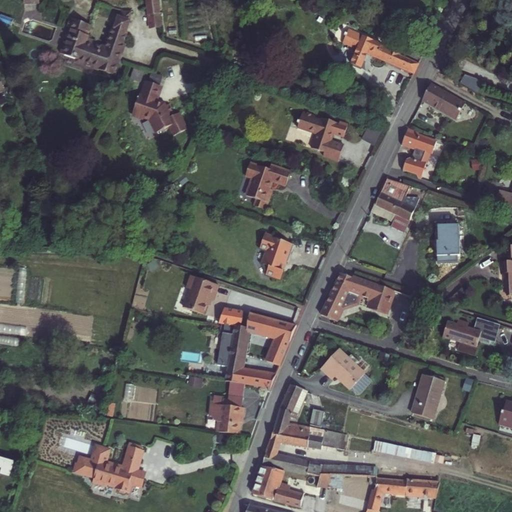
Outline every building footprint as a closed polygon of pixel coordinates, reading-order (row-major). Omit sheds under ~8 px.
[(146,0),(149,28),(161,26),(158,0),(146,0)] [(121,10),(119,16),(128,20),(131,11),(121,10)] [(1,13),(0,16),(0,22),(12,25),(15,17),(1,13)] [(118,16),(114,27),(126,31),(130,20),(128,20),(119,16),(118,16)] [(126,31),(114,27),(112,26),(105,45),(95,42),(96,40),(87,36),(91,24),(71,17),(68,26),(70,26),(61,52),(78,58),(77,61),(114,74),(124,47),(120,46),(121,42),(123,42),(127,31),(126,31)] [(355,55),(349,69),(360,73),(366,58),(413,77),(417,67),(401,60),(404,52),(393,47),(390,56),(379,52),(380,49),(347,35),(341,49),(355,55)] [(135,68),(132,77),(141,81),(145,71),(135,68)] [(165,73),(153,69),(151,79),(163,82),(165,73)] [(458,82),(474,93),(480,85),(462,76),(458,82)] [(151,79),(150,79),(145,94),(142,93),(137,111),(139,112),(141,114),(146,116),(149,114),(155,116),(162,129),(173,123),(178,132),(193,124),(184,108),(179,111),(173,100),(169,103),(167,101),(159,98),(163,83),(163,82),(151,79)] [(465,108),(456,103),(431,88),(430,88),(427,96),(423,104),(434,109),(448,117),(457,122),(465,108)] [(334,135),(337,137),(344,139),(349,126),(342,124),(341,126),(324,120),(323,122),(316,119),(317,117),(305,113),(299,129),(318,136),(313,150),(326,155),(325,158),(339,163),(345,147),(331,142),(334,135)] [(376,144),(380,133),(368,128),(364,140),(376,144)] [(409,163),(405,175),(417,179),(419,182),(422,183),(427,169),(423,167),(427,155),(434,157),(438,144),(420,137),(420,136),(409,132),(404,146),(416,151),(412,162),(409,163)] [(286,190),(291,175),(271,168),(269,173),(250,166),(247,176),(253,178),(252,182),(246,198),(257,202),(254,209),(266,213),(273,194),(269,193),(272,185),(286,190)] [(388,181),(376,208),(398,218),(394,225),(392,230),(405,236),(417,211),(404,206),(411,189),(388,181)] [(184,194),(189,188),(183,183),(178,189),(184,194)] [(511,196),(501,192),(497,206),(509,210),(511,211),(511,196)] [(509,210),(497,206),(495,213),(507,217),(509,210)] [(376,208),(376,210),(372,215),(394,225),(398,218),(376,208)] [(440,240),(440,255),(438,255),(439,264),(442,268),(448,267),(451,264),(451,254),(462,254),(461,227),(441,228),(441,240),(440,240)] [(284,266),(287,265),(293,248),(280,244),(280,243),(264,238),(259,252),(266,255),(262,268),(263,269),(267,278),(266,279),(280,284),(283,274),(282,274),(284,266)] [(342,277),(323,317),(329,320),(335,322),(339,315),(340,312),(347,311),(358,309),(360,305),(362,299),(368,301),(373,303),(371,311),(388,317),(397,294),(389,291),(387,290),(357,280),(355,283),(342,277)] [(194,292),(188,310),(207,316),(212,300),(217,302),(222,287),(194,278),(190,290),(194,292)] [(459,297),(446,307),(459,311),(462,301),(459,297)] [(229,307),(223,325),(235,327),(247,329),(252,314),(229,307)] [(230,371),(229,384),(233,385),(248,387),(261,389),(274,392),(278,379),(245,372),(246,359),(249,333),(279,341),(277,344),(269,364),(282,369),(296,335),(299,329),(258,316),(255,330),(247,329),(235,327),(235,337),(223,335),(220,369),(224,370),(230,371)] [(459,327),(450,324),(445,339),(478,350),(480,345),(481,341),(483,337),(495,341),(496,341),(499,328),(479,321),(476,333),(470,331),(471,326),(461,323),(459,327)] [(495,341),(483,337),(481,341),(493,345),(495,345),(496,341),(495,341)] [(342,353),(324,371),(336,382),(339,378),(342,376),(347,380),(344,383),(354,392),(369,376),(342,353)] [(426,377),(414,416),(435,422),(446,383),(426,377)] [(206,380),(191,378),(190,385),(205,387),(206,380)] [(231,401),(245,403),(248,387),(233,385),(231,401)] [(286,407),(277,431),(288,434),(291,423),(295,424),(296,421),(300,422),(301,416),(297,415),(300,405),(307,407),(311,396),(304,394),(305,391),(294,387),(286,407)] [(271,399),(274,392),(261,389),(260,397),(271,399)] [(220,427),(219,437),(240,440),(241,429),(242,422),(245,422),(246,414),(244,413),(245,403),(231,401),(230,405),(226,404),(226,403),(216,401),(215,409),(213,409),(211,421),(213,421),(217,426),(220,427)] [(511,404),(508,404),(505,415),(504,414),(500,426),(511,429),(511,404)] [(300,405),(297,415),(301,416),(304,417),(307,407),(300,405)] [(318,412),(313,428),(324,431),(328,415),(318,412)] [(277,431),(273,442),(281,444),(331,454),(332,449),(335,449),(336,448),(341,449),(344,437),(294,426),(295,424),(291,423),(288,434),(277,431)] [(0,456),(19,458),(21,443),(0,440),(0,456)] [(378,440),(376,450),(430,460),(432,451),(378,440)] [(273,442),(270,452),(278,454),(281,444),(273,442)] [(146,451),(133,449),(131,465),(149,467),(151,456),(145,455),(146,451)] [(270,452),(265,466),(322,478),(324,468),(324,466),(277,456),(278,454),(270,452)] [(113,470),(115,458),(103,456),(101,467),(100,471),(89,469),(88,476),(86,485),(105,488),(105,493),(119,495),(119,493),(129,495),(129,497),(131,497),(132,499),(137,500),(139,498),(142,499),(143,491),(154,493),(155,485),(143,483),(144,478),(119,474),(120,471),(113,470)] [(131,465),(129,476),(144,478),(143,483),(155,485),(156,478),(147,476),(149,467),(131,465)] [(322,478),(331,478),(353,479),(369,480),(371,480),(371,469),(324,468),(322,478)] [(264,469),(255,496),(314,511),(315,511),(317,500),(281,490),(285,475),(264,469)] [(350,491),(353,479),(331,478),(331,491),(350,491)] [(379,511),(385,495),(426,498),(435,498),(439,485),(379,482),(378,494),(374,493),(367,511),(379,511)]
